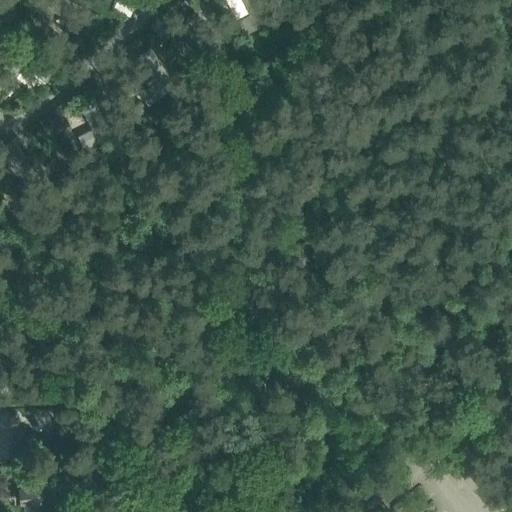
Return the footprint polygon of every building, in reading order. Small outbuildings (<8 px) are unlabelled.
[(46,0),(44,4),(90,28),(97,13),(71,0),(46,0)] [(232,20),(240,36),(270,20),(259,0),(225,0),(235,18),(232,20)] [(185,17),(208,48),(219,39),(196,9),(185,17)] [(23,67),(44,83),(54,71),(20,44),(0,69),(13,80),(23,67)] [(140,93),(148,105),(175,83),(149,48),(137,56),(156,81),(140,93)] [(85,132),(76,136),(83,149),(112,134),(92,98),(81,104),(91,125),(83,128),(85,132)] [(10,160),(25,178),(36,169),(12,138),(0,147),(0,166),(1,167),(10,160)] [(17,426),(16,414),(0,416),(0,452),(20,450),(18,438),(22,437),(21,426),(17,426)] [(48,487),(47,474),(23,477),(24,489),(20,490),(22,502),(26,501),(26,511),(35,511),(51,510),(49,498),(53,498),(52,486),(48,487)]
